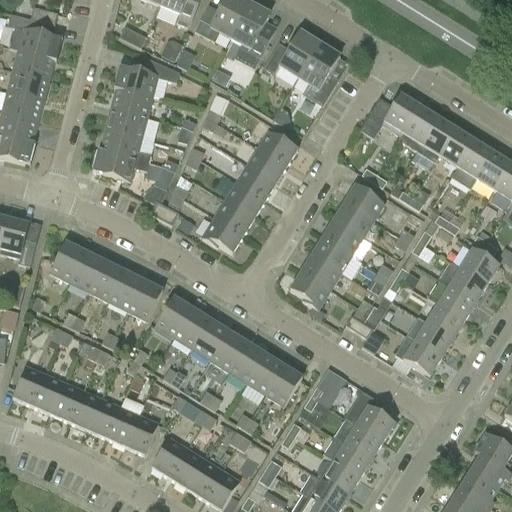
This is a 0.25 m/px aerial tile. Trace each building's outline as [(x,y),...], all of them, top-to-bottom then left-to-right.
[(158,9),(162,0),(136,0),(137,0),(158,9)] [(187,32),(196,10),(185,5),(187,0),(162,0),(158,9),(179,18),(176,27),(187,32)] [(205,41),(209,32),(230,43),(248,7),(234,0),(225,0),(215,19),(205,14),(194,35),(205,41)] [(253,72),(275,31),(265,26),(269,18),(248,7),(230,43),(240,48),(233,62),(253,72)] [(54,30),(57,18),(33,11),(30,23),(33,24),(54,30)] [(31,35),(33,24),(30,23),(11,19),(10,18),(7,30),(22,34),(17,54),(54,64),(56,64),(62,43),(31,35)] [(140,52),(145,41),(124,31),(119,41),(140,52)] [(299,36),(285,58),(275,52),(262,72),(273,78),(278,70),(298,82),(319,48),(299,36)] [(167,46),(160,60),(174,66),(182,49),(172,44),(167,46)] [(335,89),(325,83),(339,61),(319,48),(298,82),(317,94),(312,103),(323,109),(335,89)] [(175,68),(187,74),(194,59),(183,53),(175,68)] [(12,75),(48,85),(54,64),(17,54),(12,75)] [(148,78),(119,70),(113,92),(115,92),(152,102),(152,101),(161,103),(166,85),(176,87),(179,77),(151,65),(148,78)] [(224,90),(230,81),(217,73),(211,82),(224,90)] [(6,96),(43,106),(48,85),(12,75),(6,96)] [(110,113),(146,123),(152,102),(115,92),(110,113)] [(1,117),(37,126),(43,106),(6,96),(1,117)] [(359,134),(373,142),(381,129),(399,139),(396,143),(398,144),(419,110),(400,99),(392,111),(379,102),(359,134)] [(287,115),(280,110),(271,125),(284,133),(289,124),(287,115)] [(416,155),(437,122),(419,110),(398,144),(416,155)] [(146,123),(110,113),(105,134),(141,143),(146,123)] [(220,120),(208,114),(204,123),(216,128),(220,120)] [(0,120),(0,139),(32,147),(37,126),(1,117),(0,120)] [(180,130),(183,132),(192,134),(195,127),(183,122),(180,130)] [(434,166),(438,160),(439,160),(455,133),(437,122),(416,155),(434,166)] [(216,128),(204,123),(201,131),(212,136),(216,128)] [(186,148),(187,149),(192,136),(191,136),(183,132),(180,131),(176,146),(186,148)] [(456,171),(450,181),(451,181),(474,145),(455,133),(439,160),(456,171)] [(152,146),(141,143),(105,134),(99,155),(147,167),(152,146)] [(256,153),(286,171),(297,153),(268,135),(256,153)] [(34,148),(32,147),(0,139),(0,162),(29,170),(34,148)] [(468,192),(475,183),(492,156),(474,145),(451,181),(468,192)] [(203,157),(191,152),(188,160),(200,166),(203,157)] [(286,171),(256,153),(246,170),(275,189),(286,171)] [(134,172),(145,175),(147,167),(99,155),(97,154),(91,176),(130,186),(134,172)] [(494,194),(510,168),(492,156),(475,183),(494,194)] [(200,166),(188,160),(184,169),(196,174),(200,166)] [(177,168),(165,163),(162,171),(173,176),(177,168)] [(511,206),(511,205),(511,168),(510,168),(494,194),(511,206)] [(275,189),(246,170),(235,188),(264,206),(275,189)] [(366,173),(361,180),(372,186),(376,179),(366,173)] [(382,192),(386,186),(376,179),(372,186),(382,192)] [(264,206),(235,188),(224,205),(253,223),(264,206)] [(144,197),(142,203),(154,209),(156,206),(159,207),(165,195),(152,189),(144,197)] [(343,207),(373,226),(384,208),(355,189),(343,207)] [(187,195),(175,190),(171,198),(183,203),(187,195)] [(402,196),(398,202),(408,209),(412,202),(402,196)] [(183,203),(171,198),(168,207),(180,212),(183,203)] [(418,215),(423,208),(412,202),(408,209),(418,215)] [(253,223),(224,205),(213,222),(243,240),(253,223)] [(159,207),(156,206),(154,209),(149,218),(171,230),(178,218),(159,207)] [(333,225),(362,243),(373,226),(343,207),(333,225)] [(438,220),(434,226),(444,233),(448,226),(438,220)] [(189,237),(195,227),(185,222),(179,231),(189,237)] [(243,240),(213,222),(201,242),(217,252),(218,250),(231,258),(243,240)] [(36,247),(24,244),(28,228),(5,223),(0,243),(0,253),(20,259),(17,268),(29,271),(36,247)] [(322,242),(351,260),(362,243),(333,225),(322,242)] [(454,239),(459,232),(448,226),(444,233),(454,239)] [(414,241),(403,234),(398,242),(409,248),(414,241)] [(431,240),(424,236),(418,246),(424,250),(431,240)] [(477,240),(472,247),(482,253),(487,246),(477,240)] [(311,259),(340,277),(351,260),(322,242),(311,259)] [(394,249),(404,256),(409,248),(398,242),(394,249)] [(69,287),(85,256),(65,246),(49,277),(69,287)] [(411,256),(418,260),(424,250),(418,246),(411,256)] [(493,259),(497,253),(487,246),(482,253),(493,259)] [(471,253),(460,272),(486,289),(498,270),(471,253)] [(89,297),(104,266),(85,256),(69,287),(89,297)] [(300,276),(329,295),(340,277),(311,259),(300,276)] [(460,272),(449,265),(437,284),(475,307),(486,289),(460,272)] [(108,306),(123,275),(104,266),(89,297),(108,306)] [(392,275),(381,268),(377,276),(388,283),(392,275)] [(408,277),(401,272),(395,283),(402,287),(408,277)] [(127,316),(142,285),(123,275),(108,306),(127,316)] [(329,295),(300,276),(289,294),(303,303),(301,305),(317,315),(329,295)] [(372,284),(383,291),(388,283),(377,276),(372,284)] [(388,293),(395,297),(402,287),(395,283),(388,293)] [(426,301),(437,308),(437,309),(464,326),(475,307),(437,284),(426,301)] [(142,285),(127,316),(147,326),(162,295),(142,285)] [(6,308),(18,311),(23,291),(11,288),(6,308)] [(45,305),(37,301),(31,313),(39,317),(45,305)] [(173,342),(192,313),(173,301),(154,330),(173,342)] [(374,311),(363,304),(358,312),(369,319),(369,318),(374,311)] [(425,327),(452,344),(464,326),(437,309),(425,327)] [(384,317),(374,311),(369,318),(380,324),(384,317)] [(369,319),(358,312),(353,319),(364,326),(365,324),(369,319)] [(192,354),(210,324),(192,313),(173,342),(192,354)] [(71,332),(76,321),(68,317),(63,328),(71,332)] [(365,324),(375,331),(380,324),(369,318),(369,319),(365,324)] [(345,329),(366,343),(372,333),(350,320),(345,329)] [(76,321),(71,332),(79,336),(84,325),(76,321)] [(210,365),(228,336),(210,324),(192,354),(210,365)] [(414,345),(441,362),(452,344),(425,327),(414,345)] [(47,349),(55,353),(58,347),(64,336),(55,332),(47,349)] [(58,347),(66,351),(71,340),(64,336),(58,347)] [(109,352),(115,340),(107,336),(101,348),(109,352)] [(228,376),(246,347),(228,336),(210,365),(228,376)] [(115,340),(109,352),(117,356),(123,344),(115,340)] [(441,362),(414,345),(406,340),(394,359),(429,381),(441,362)] [(246,388),(265,359),(246,347),(228,376),(246,388)] [(86,361),(93,364),(95,366),(100,354),(92,350),(86,361)] [(126,376),(134,380),(140,369),(147,358),(140,353),(126,376)] [(102,369),(108,358),(100,354),(95,366),(102,369)] [(265,399),(283,370),(265,359),(246,388),(265,399)] [(86,361),(83,368),(90,371),(93,364),(86,361)] [(140,369),(134,380),(141,385),(148,374),(140,369)] [(283,370),(265,399),(284,411),(302,382),(283,370)] [(31,411),(45,379),(26,371),(12,402),(31,411)] [(170,388),(177,377),(169,372),(162,383),(170,388)] [(177,377),(170,388),(178,393),(184,382),(177,377)] [(45,379),(31,411),(50,419),(64,387),(45,379)] [(143,386),(133,382),(128,392),(138,397),(143,386)] [(64,387),(50,419),(69,427),(82,395),(64,387)] [(323,395),(316,391),(310,401),(317,406),(323,395)] [(145,411),(167,416),(171,399),(149,394),(145,411)] [(82,395),(69,427),(87,435),(101,403),(82,395)] [(207,411),(213,400),(206,395),(199,406),(207,411)] [(343,421),(345,422),(344,423),(382,446),(394,427),(379,418),(384,410),(360,395),(343,421)] [(178,400),(171,411),(179,415),(185,405),(178,400)] [(213,400),(207,411),(214,416),(221,405),(213,400)] [(317,406),(310,401),(303,411),(310,416),(317,406)] [(101,403),(87,435),(106,443),(120,411),(101,403)] [(120,411),(106,443),(125,451),(138,420),(120,411)] [(200,414),(193,425),(202,430),(208,419),(200,414)] [(243,434),(250,423),(242,418),(236,429),(243,434)] [(202,430),(208,434),(215,423),(208,419),(202,430)] [(138,420),(125,451),(144,460),(158,428),(138,420)] [(250,423),(243,434),(251,438),(258,428),(250,423)] [(333,440),(344,447),(344,448),(370,465),(382,446),(344,423),(333,440)] [(299,444),(304,435),(293,428),(287,438),(294,442),(299,444)] [(236,451),(243,440),(233,434),(226,445),(236,451)] [(506,475),(506,474),(510,468),(506,466),(511,456),(511,453),(485,437),(474,455),(479,459),(480,458),(506,475)] [(294,442),(287,438),(281,448),(287,452),(294,442)] [(243,440),(236,451),(241,454),(248,444),(243,440)] [(169,483),(187,453),(169,442),(151,471),(169,483)] [(332,466),(359,483),(370,465),(344,448),(332,466)] [(186,493),(204,464),(187,453),(169,483),(186,493)] [(469,476),(497,493),(504,483),(507,485),(511,478),(506,474),(506,475),(480,458),(479,459),(469,476)] [(203,504),(221,475),(204,464),(186,493),(203,504)] [(264,475),(271,479),(277,469),(270,464),(264,475)] [(316,473),(316,479),(322,483),(321,484),(321,485),(348,501),(359,483),(332,466),(331,468),(326,464),(321,466),(316,473)] [(221,475),(203,504),(215,511),(223,511),(239,486),(221,475)] [(271,479),(264,475),(258,485),(264,489),(271,479)] [(458,493),(488,511),(490,511),(494,506),(490,504),(497,493),(469,476),(458,493)] [(299,496),(302,498),(323,511),(340,511),(348,501),(321,485),(321,484),(310,477),(299,496)] [(447,510),(450,511),(488,511),(458,493),(447,510)] [(323,511),(302,498),(292,511),(323,511)] [(241,511),(250,511),(254,505),(248,501),(241,511)]
